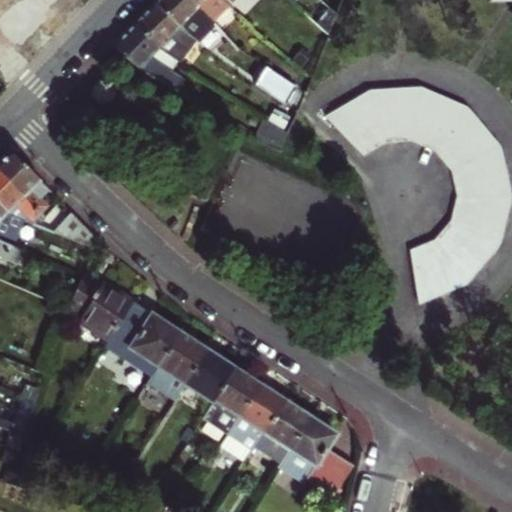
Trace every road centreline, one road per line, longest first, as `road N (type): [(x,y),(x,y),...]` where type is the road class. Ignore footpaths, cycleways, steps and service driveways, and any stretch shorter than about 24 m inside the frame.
road 1 (residential): [(11,116),(188,282),(398,417)]
road 2 (tertiary): [(11,116),(122,0)]
road 3 (residential): [(398,417),(511,486)]
